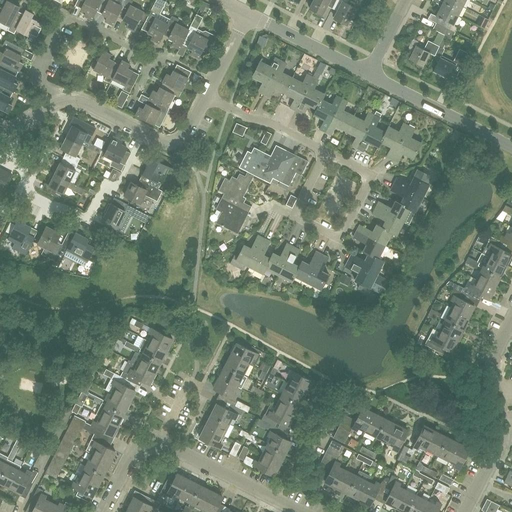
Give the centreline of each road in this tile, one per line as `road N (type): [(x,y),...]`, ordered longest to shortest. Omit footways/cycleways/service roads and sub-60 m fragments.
road 1 (residential): [(206,96),(185,136),(173,142),(80,100),(58,103)]
road 2 (residential): [(325,152),(370,175),(338,238),(293,215)]
road 3 (tertiary): [(511,147),(367,73)]
road 4 (residential): [(63,14),(154,59),(136,94)]
road 5 (tertiary): [(367,73),(247,15)]
road 6 (residential): [(325,152),(206,96)]
road 7 (residential): [(274,499),(160,441)]
road 8 (residential): [(274,499),(303,442),(318,450),(337,413)]
road 9 (residential): [(465,511),(502,436),(496,398)]
